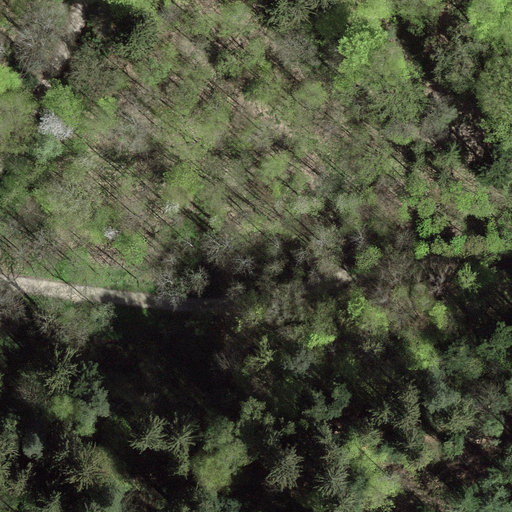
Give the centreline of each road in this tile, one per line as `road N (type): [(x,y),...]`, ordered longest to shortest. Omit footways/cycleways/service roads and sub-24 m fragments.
road 1 (track): [(511,242),(232,301),(0,278)]
road 2 (track): [(0,166),(68,45),(83,0)]
